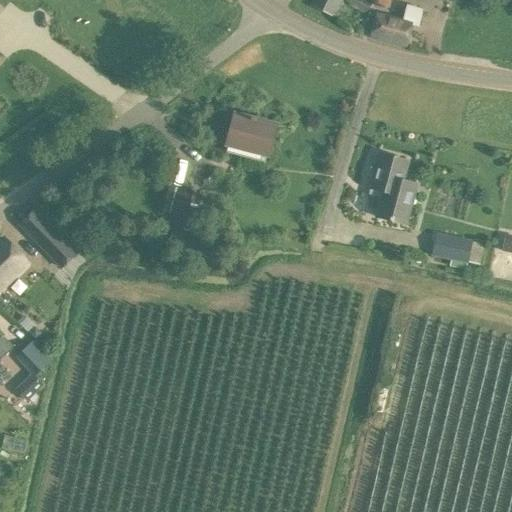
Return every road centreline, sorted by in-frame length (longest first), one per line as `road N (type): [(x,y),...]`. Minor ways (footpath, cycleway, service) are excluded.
road 1 (unclassified): [(0,214),(249,29),(269,5)]
road 2 (unclassified): [(511,75),(375,57),(269,5)]
